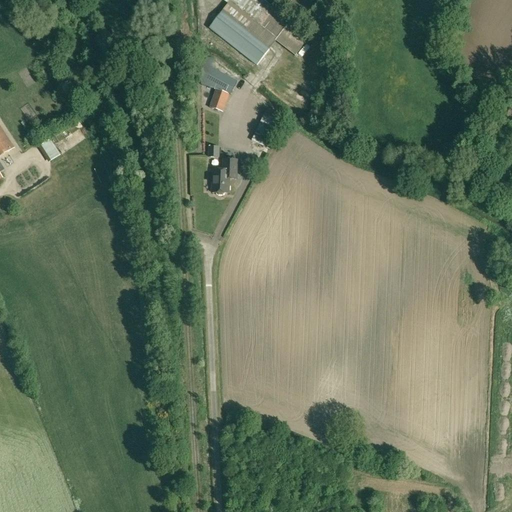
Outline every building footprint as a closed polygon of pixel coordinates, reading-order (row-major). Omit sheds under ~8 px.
[(216,110),(222,113),(229,95),(238,83),(201,62),(201,71),(201,84),(217,90),(211,105),(217,107),(216,110)] [(252,141),(270,150),(285,121),(268,108),(252,141)] [(0,157),(14,148),(0,126),(0,157)] [(209,158),(219,158),(220,148),(209,148),(209,158)] [(224,171),(210,171),(210,180),(213,180),(212,193),(217,193),(218,195),(222,195),(224,194),(228,194),(229,176),(236,176),(237,161),(224,160),(224,171)]
